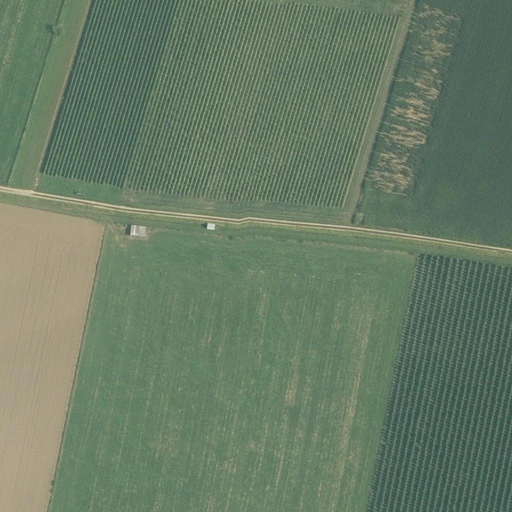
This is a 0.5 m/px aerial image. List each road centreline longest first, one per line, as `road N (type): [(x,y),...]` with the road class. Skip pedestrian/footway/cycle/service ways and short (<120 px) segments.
road 1 (track): [(511,257),(28,194)]
road 2 (track): [(28,194),(87,0)]
